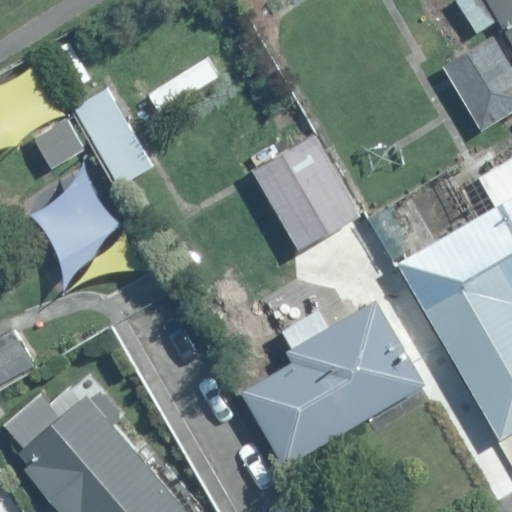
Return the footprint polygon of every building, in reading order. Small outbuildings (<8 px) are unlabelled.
[(511,36),(511,0),(460,0),(479,31),(501,17),(511,36)] [(511,65),(491,32),(445,62),(487,127),(511,111),(511,65)] [(75,38),(50,53),(72,89),(97,74),(75,38)] [(111,83),(89,96),(74,105),(88,128),(123,186),(160,164),(158,160),(111,83)] [(52,163),(56,161),(87,143),(70,113),(35,133),(52,163)] [(315,131),(255,169),(304,248),(364,211),(315,131)] [(402,259),(405,263),(503,436),(511,430),(511,153),(479,172),(497,205),(402,259)] [(322,308),(287,329),(282,332),(292,350),(296,355),(245,386),(290,460),(299,455),(421,380),(372,300),(332,324),(322,308)] [(100,382),(23,448),(34,461),(28,467),(67,511),(193,511),(115,422),(126,412),(100,382)]
